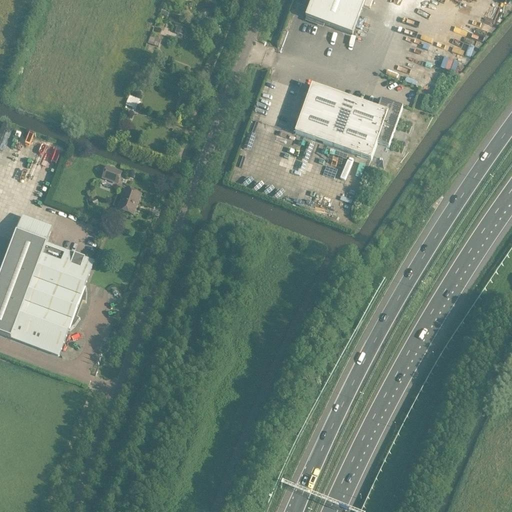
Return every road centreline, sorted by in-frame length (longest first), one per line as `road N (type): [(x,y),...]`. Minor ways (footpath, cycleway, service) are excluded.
road 1 (unclassified): [(74,511),(264,0)]
road 2 (motorway): [(511,123),(383,328),(293,511)]
road 3 (motorway): [(326,511),(406,353),(511,194)]
